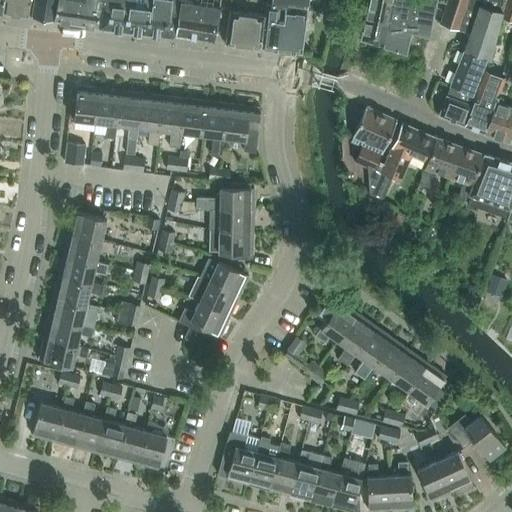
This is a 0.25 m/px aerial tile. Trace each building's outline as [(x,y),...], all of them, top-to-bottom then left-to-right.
[(29,6),(30,0),(3,0),(1,12),(27,16),(29,6)] [(34,0),(33,6),(31,16),(54,20),(56,10),(57,0),(34,0)] [(54,20),(97,27),(99,17),(101,0),(57,0),(56,10),(54,20)] [(102,0),(99,27),(124,30),(128,0),(102,0)] [(128,0),(124,30),(148,33),(152,0),(128,0)] [(174,26),(177,0),(152,0),(148,33),(173,36),(174,26)] [(180,0),(175,35),(195,38),(201,2),(200,2),(184,0),(180,0)] [(199,0),(200,2),(201,2),(195,38),(198,39),(213,41),(215,41),(216,31),(220,5),(220,0),(199,0)] [(285,5),(306,9),(307,0),(270,0),(270,3),(285,5)] [(402,27),(403,21),(388,19),(392,0),(369,0),(361,38),(383,45),(387,25),(402,27)] [(428,35),(431,23),(426,22),(426,20),(409,16),(410,9),(414,10),(415,0),(392,0),(388,19),(403,21),(402,27),(387,25),(383,45),(404,52),(410,30),(428,35)] [(426,22),(431,23),(435,0),(415,0),(414,10),(410,9),(409,16),(426,20),(426,22)] [(458,28),(465,6),(467,0),(446,0),(439,23),(458,28)] [(490,59),(501,19),(505,0),(467,0),(465,6),(476,10),(464,49),(473,53),(490,59)] [(511,0),(505,0),(501,19),(511,21),(511,0)] [(283,20),(285,5),(270,3),(265,3),(264,14),(260,47),(283,50),(286,20),(283,20)] [(306,9),(285,5),(283,20),(286,20),(283,50),(301,52),(301,51),(306,9)] [(226,32),(224,42),(260,47),(264,14),(229,10),(226,32)] [(483,76),(490,59),(473,53),(464,49),(457,67),(483,76)] [(464,124),(484,131),(487,122),(490,113),(496,100),(497,100),(506,75),(509,66),(503,64),(499,74),(486,70),(476,94),(467,115),(464,124)] [(457,67),(450,85),(476,94),(483,76),(457,67)] [(73,118),(95,121),(99,87),(77,85),(73,118)] [(467,115),(476,94),(450,85),(439,114),(463,124),(467,115)] [(115,137),(117,123),(116,123),(120,90),(99,87),(95,121),(107,122),(106,136),(115,137)] [(136,138),(138,126),(139,113),(142,92),(120,90),(116,123),(129,125),(127,137),(136,138)] [(158,143),(160,129),(161,113),(163,95),(142,92),(139,113),(138,126),(150,127),(148,142),(158,143)] [(160,129),(180,131),(184,98),(163,95),(161,113),(160,129)] [(180,131),(202,134),(206,100),(184,98),(180,131)] [(202,134),(212,135),(210,155),(221,156),(224,136),(223,136),(227,103),(206,100),(202,134)] [(509,141),(511,131),(511,105),(497,100),(496,100),(490,113),(487,122),(484,131),(509,141)] [(255,152),(258,128),(260,113),(260,107),(227,103),(223,136),(245,139),(243,150),(255,152)] [(392,128),(396,119),(365,106),(364,109),(352,135),(373,144),(370,149),(362,145),(355,160),(375,169),(381,155),(380,154),(392,128)] [(426,162),(431,146),(435,136),(401,121),(397,131),(390,146),(391,147),(386,158),(381,172),(383,173),(391,176),(399,180),(406,163),(410,155),(426,162)] [(446,176),(458,145),(435,136),(431,146),(426,162),(418,183),(428,187),(434,172),(446,176)] [(67,141),(64,162),(82,164),(85,143),(67,141)] [(459,145),(458,145),(446,176),(448,177),(450,177),(461,146),(459,145)] [(480,163),(484,154),(461,146),(450,177),(462,182),(457,198),(466,201),(468,194),(480,163)] [(91,152),(89,164),(100,166),(102,153),(91,152)] [(470,195),(467,202),(505,216),(508,209),(510,209),(511,202),(511,162),(484,154),(480,163),(468,194),(470,195)] [(132,170),(133,157),(124,156),(122,168),(132,170)] [(166,169),(175,170),(177,157),(168,156),(166,169)] [(133,157),(132,170),(143,171),(144,158),(133,157)] [(177,157),(175,170),(186,171),(188,158),(177,157)] [(210,166),(209,174),(208,179),(218,180),(220,167),(210,166)] [(220,167),(218,180),(228,181),(230,169),(220,167)] [(220,186),(220,197),(196,196),(196,207),(211,208),(253,209),(254,187),(246,186),(246,182),(232,182),(232,186),(220,186)] [(184,191),(172,188),(169,198),(182,201),(184,191)] [(182,201),(169,198),(167,208),(180,211),(182,201)] [(210,228),(219,230),(253,230),(253,209),(211,208),(210,228)] [(73,210),(68,232),(101,239),(106,218),(73,210)] [(398,211),(390,230),(399,234),(407,215),(406,214),(398,211)] [(145,226),(157,229),(159,219),(147,216),(145,226)] [(210,228),(210,250),(218,250),(218,252),(233,252),(233,258),(248,258),(248,252),(252,253),(253,230),(219,230),(210,228)] [(175,232),(162,229),(160,239),(172,242),(175,232)] [(68,232),(63,253),(96,261),(98,250),(112,253),(115,243),(101,239),(68,232)] [(398,244),(396,247),(405,250),(405,249),(408,240),(400,237),(398,244)] [(172,242),(160,239),(158,249),(170,252),(172,242)] [(63,253),(58,274),(91,282),(94,270),(105,273),(107,263),(96,261),(63,253)] [(147,273),(149,263),(137,260),(134,270),(147,273)] [(197,275),(208,280),(239,294),(248,274),(218,260),(213,271),(200,265),(195,274),(197,275)] [(147,273),(134,270),(132,280),(145,283),(147,273)] [(58,274),(53,295),(86,303),(89,291),(101,294),(103,285),(91,282),(58,274)] [(501,296),(507,279),(492,274),(486,291),(501,296)] [(152,275),(149,285),(162,288),(164,278),(152,275)] [(197,275),(188,294),(199,300),(199,299),(230,314),(239,294),(208,280),(197,275)] [(162,288),(149,285),(147,295),(160,298),(162,288)] [(466,296),(464,302),(474,307),(475,306),(479,297),(468,292),(466,296)] [(316,314),(325,320),(315,333),(326,341),(330,335),(338,340),(357,312),(339,299),(331,293),(316,314)] [(53,295),(48,316),(81,324),(94,327),(98,306),(86,303),(53,295)] [(193,312),(184,307),(178,320),(186,324),(189,326),(184,336),(207,347),(212,336),(215,331),(220,334),(230,314),(199,299),(199,300),(193,312)] [(140,305),(139,304),(119,300),(116,310),(137,315),(140,305)] [(137,315),(116,310),(114,320),(135,325),(137,315)] [(357,312),(338,340),(347,346),(338,358),(348,365),(356,353),(355,352),(375,325),(357,312)] [(48,316),(43,337),(76,345),(79,333),(91,336),(94,327),(81,324),(48,316)] [(355,352),(356,353),(364,358),(355,371),(365,378),(373,365),(393,337),(375,325),(355,352)] [(300,353),(307,343),(296,336),(284,354),(300,366),(306,357),(300,353)] [(38,359),(39,359),(71,366),(74,354),(86,357),(88,348),(76,345),(43,337),(38,359)] [(373,365),(391,377),(410,350),(393,337),(373,365)] [(117,344),(115,354),(128,357),(130,347),(117,344)] [(410,350),(391,377),(409,390),(428,362),(410,350)] [(113,364),(124,366),(125,367),(128,357),(115,354),(113,364)] [(319,367),(310,361),(302,371),(311,377),(319,367)] [(104,362),(101,373),(122,378),(124,366),(113,364),(104,362)] [(428,362),(409,390),(426,402),(446,375),(428,362)] [(319,367),(311,377),(320,383),(327,373),(319,367)] [(67,385),(70,372),(61,370),(57,382),(67,385)] [(70,372),(67,385),(77,388),(80,375),(70,372)] [(109,396),(112,384),(102,381),(99,393),(109,396)] [(112,384),(109,396),(119,399),(122,386),(112,384)] [(257,406),(267,408),(270,396),(260,393),(257,406)] [(82,412),(71,409),(74,397),(64,395),(61,407),(53,439),(74,445),(82,412)] [(132,395),(128,408),(137,410),(140,397),(132,395)] [(154,395),(150,407),(151,407),(160,410),(164,397),(154,395)] [(270,396),(267,408),(277,411),(280,399),(270,396)] [(346,411),(349,399),(339,396),(336,408),(346,411)] [(349,399),(346,411),(356,414),(359,401),(349,399)] [(103,418),(91,415),(95,402),(85,400),(82,412),(74,445),(95,451),(103,418)] [(31,434),(53,439),(61,407),(40,401),(31,434)] [(303,405),(302,404),(299,417),(309,419),(312,407),(303,405)] [(124,423),(113,420),(116,408),(106,405),(103,418),(95,451),(115,456),(124,423)] [(309,419),(319,422),(322,410),(312,407),(309,419)] [(382,420),(391,423),(395,411),(385,408),(382,420)] [(124,423),(115,456),(136,462),(145,429),(133,426),(137,413),(127,410),(124,423)] [(395,411),(391,423),(401,426),(405,413),(395,411)] [(490,460),(506,447),(481,414),(471,421),(465,414),(448,427),(464,447),(474,439),(490,460)] [(340,428),(350,430),(354,418),(344,415),(340,428)] [(354,418),(351,432),(360,434),(363,420),(354,418)] [(174,437),(166,435),(168,428),(148,419),(145,429),(136,462),(158,467),(158,465),(166,467),(174,437)] [(377,437),(387,440),(390,428),(380,425),(377,437)] [(433,426),(424,430),(429,442),(439,438),(433,426)] [(397,443),(400,431),(400,430),(390,428),(387,440),(397,443)] [(231,430),(226,443),(217,473),(226,476),(226,477),(247,483),(256,450),(244,447),(248,435),(231,430)] [(420,446),(429,442),(424,430),(415,434),(420,446)] [(256,450),(247,483),(268,488),(277,456),(265,453),(269,440),(260,438),(257,451),(256,450)] [(277,456),(268,488),(289,494),(298,461),(287,459),(291,444),(281,441),(277,456)] [(298,461),(289,494),(310,499),(318,467),(308,464),(311,452),(301,449),(298,462),(298,461)] [(457,450),(437,459),(451,490),(471,481),(457,450)] [(318,467),(310,499),(331,505),(339,472),(328,469),(331,457),(323,454),(319,467),(318,467)] [(339,472),(331,505),(352,510),(361,478),(365,462),(344,456),(339,472)] [(430,499),(451,490),(437,459),(417,468),(430,499)] [(398,474),(389,474),(390,508),(412,507),(410,473),(407,473),(407,461),(398,462),(398,474)] [(390,508),(389,474),(378,475),(377,463),(368,463),(368,476),(366,476),(368,509),(390,508)] [(0,511),(15,511),(18,501),(0,496),(0,511)] [(37,511),(39,506),(18,501),(15,511),(37,511)]
